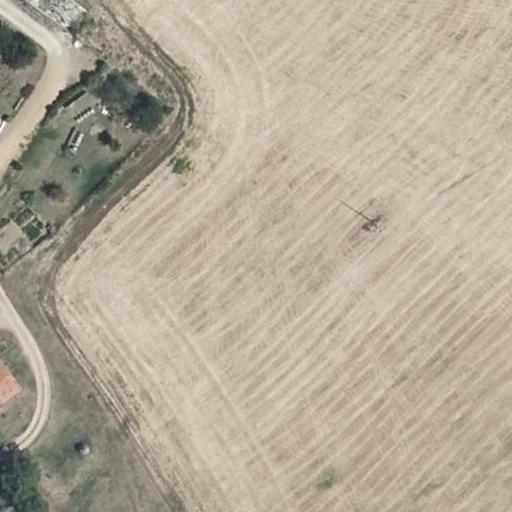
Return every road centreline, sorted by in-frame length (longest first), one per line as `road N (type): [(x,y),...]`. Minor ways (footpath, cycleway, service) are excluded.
road 1 (track): [(111,0),(184,83),(184,113),(173,138),(54,260),(46,286),(51,318),(181,511)]
road 2 (track): [(0,159),(66,64),(0,12)]
road 3 (track): [(0,461),(17,451),(42,414),(44,377),(0,295)]
